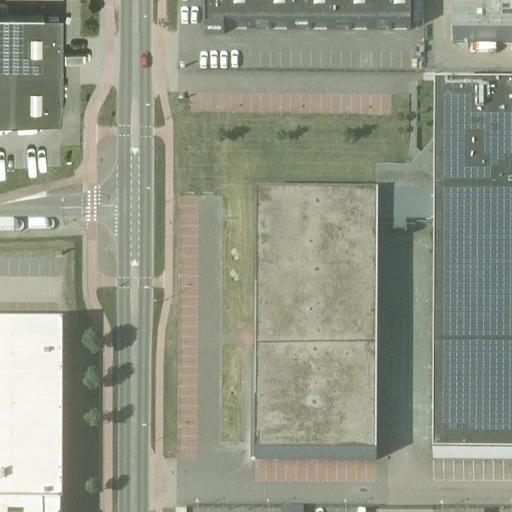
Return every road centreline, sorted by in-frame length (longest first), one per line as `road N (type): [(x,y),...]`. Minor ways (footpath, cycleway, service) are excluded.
road 1 (tertiary): [(132,511),(133,205)]
road 2 (tertiary): [(133,205),(134,0)]
road 3 (unclassified): [(0,211),(133,205)]
